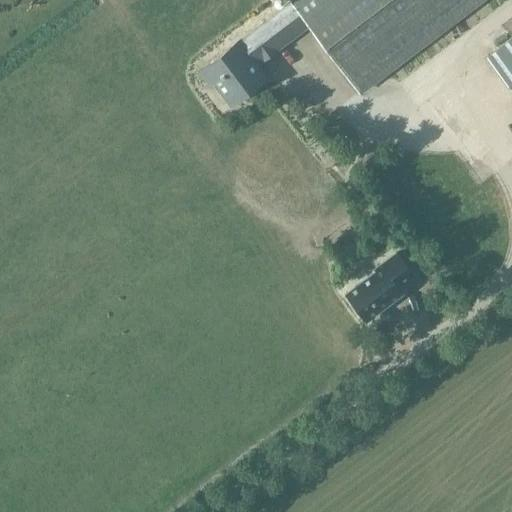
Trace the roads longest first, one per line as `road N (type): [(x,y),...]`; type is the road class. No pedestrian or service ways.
road 1 (unknown): [(215,511),(511,270)]
road 2 (unknown): [(511,202),(450,86)]
